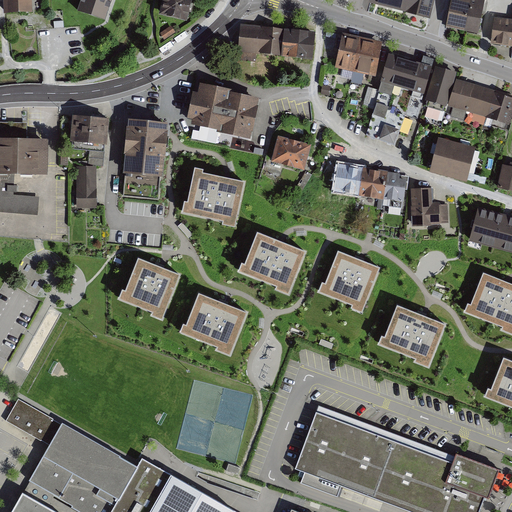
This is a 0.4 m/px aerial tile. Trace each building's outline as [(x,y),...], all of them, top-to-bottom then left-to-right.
[(1,0),(2,13),(29,12),(28,0),(1,0)] [(112,0),(82,0),(78,13),(105,22),(112,0)] [(164,0),(160,18),(187,25),(193,0),(164,0)] [(369,0),(368,3),(403,12),(402,16),(426,22),(431,0),(369,0)] [(462,0),(452,0),(446,29),(478,36),(485,0),(471,0),(471,2),(462,0)] [(511,11),(511,20),(493,19),(491,46),(511,47),(511,11)] [(380,46),(339,37),(332,68),(372,77),(380,46)] [(429,67),(389,55),(381,80),(421,93),(429,67)] [(457,70),(436,64),(427,98),(445,103),(444,106),(486,117),(485,121),(507,127),(511,109),(511,98),(453,82),(457,70)] [(234,94),(200,87),(198,97),(193,96),(188,123),(193,124),(192,129),(217,134),(217,137),(251,144),(252,137),(253,137),(259,110),(258,110),(259,102),(233,97),(234,94)] [(377,106),(373,118),(385,122),(389,110),(377,106)] [(441,119),(442,110),(428,109),(427,118),(441,119)] [(105,146),(107,120),(75,117),(72,143),(105,146)] [(0,212),(38,216),(40,198),(14,196),(15,176),(44,176),(44,141),(27,141),(27,124),(0,123),(0,212)] [(130,125),(124,199),(159,202),(166,128),(130,125)] [(380,142),(394,148),(399,133),(385,128),(380,142)] [(312,148),(278,139),(271,165),(305,174),(312,148)] [(430,175),(467,185),(477,150),(439,140),(430,175)] [(406,176),(334,164),(329,192),(402,204),(406,176)] [(511,167),(503,166),(497,189),(511,192),(511,167)] [(77,168),(77,210),(97,210),(97,168),(77,168)] [(203,172),(195,170),(188,204),(185,204),(182,215),(223,224),(222,228),(236,230),(245,184),(203,175),(203,172)] [(432,190),(410,190),(411,226),(448,224),(447,204),(432,204),(432,190)] [(511,217),(478,208),(469,240),(511,252),(511,217)] [(306,253),(259,234),(246,266),(243,265),(239,273),(278,288),(277,292),(289,297),(306,253)] [(381,271),(339,254),(326,286),(323,285),(319,293),(352,306),(351,310),(363,315),(381,271)] [(180,278),(138,261),(125,293),(122,292),(118,300),(151,314),(150,317),(162,322),(180,278)] [(511,286),(485,276),(472,307),(469,306),(465,314),(504,329),(503,333),(511,336),(511,286)] [(247,315),(200,296),(187,328),(183,327),(180,335),(219,350),(218,354),(230,359),(247,315)] [(446,328),(398,309),(386,340),(382,339),(379,347),(418,362),(417,366),(429,371),(446,328)] [(511,363),(505,360),(492,392),(488,390),(485,398),(511,409),(511,363)] [(161,481),(19,400),(6,422),(47,445),(25,482),(78,511),(233,511),(165,473),(161,481)] [(454,455),(317,404),(294,463),(302,466),(298,480),(336,494),(340,483),(418,511),(479,511),(497,465),(456,449),(454,455)] [(11,511),(55,511),(22,493),(11,511)]
